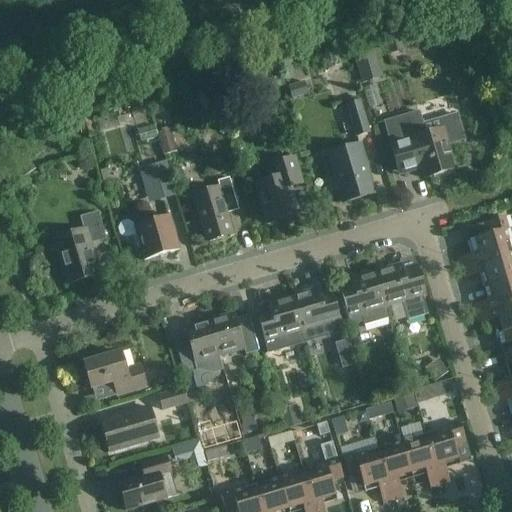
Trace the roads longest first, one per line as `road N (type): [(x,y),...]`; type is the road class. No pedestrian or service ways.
road 1 (residential): [(507,511),(428,247),(409,227),(38,334)]
road 2 (residential): [(90,511),(38,334)]
road 3 (residential): [(41,511),(0,371)]
